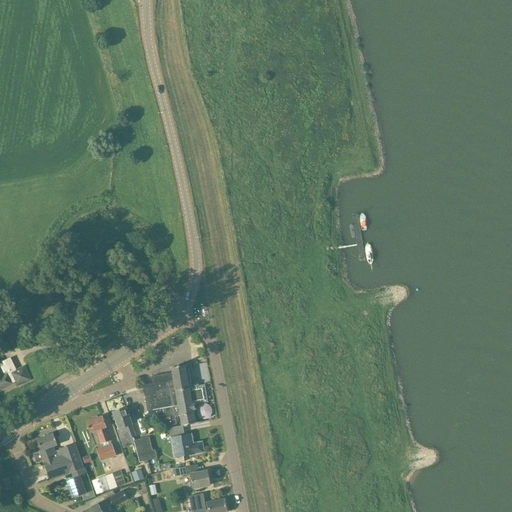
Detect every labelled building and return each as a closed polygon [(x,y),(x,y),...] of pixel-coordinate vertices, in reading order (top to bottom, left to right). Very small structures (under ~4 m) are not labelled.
[(2,362),(0,358),(0,388),(11,383),(16,381),(18,385),(30,379),(24,366),(17,370),(11,357),(2,362)] [(182,425),(183,425),(196,423),(194,410),(196,409),(196,406),(208,404),(205,388),(199,389),(198,387),(194,387),(194,385),(192,386),(188,365),(185,366),(185,365),(179,366),(179,365),(177,365),(177,366),(172,367),(173,372),(151,376),(153,385),(144,387),(148,410),(149,413),(164,411),(164,414),(160,415),(162,426),(177,423),(175,415),(180,414),(182,425)] [(117,428),(122,442),(134,437),(136,436),(135,435),(131,424),(132,424),(126,407),(114,412),(119,427),(117,428)] [(96,430),(101,444),(102,447),(97,449),(101,460),(116,455),(106,427),(102,415),(86,421),(91,432),(96,430)] [(183,425),(182,425),(170,427),(175,457),(204,452),(202,442),(193,443),(191,434),(185,435),(183,425)] [(84,468),(75,443),(59,449),(53,433),(37,439),(41,450),(40,451),(50,480),(71,472),(84,468)] [(158,457),(156,449),(153,450),(150,436),(134,440),(140,462),(158,457)] [(199,472),(197,464),(174,468),(176,476),(191,474),(193,488),(210,485),(207,470),(199,472)] [(74,478),(67,480),(73,498),(82,494),(84,500),(95,496),(88,473),(87,473),(85,467),(84,468),(71,472),(74,478)] [(134,481),(144,477),(140,468),(131,472),(134,481)] [(120,470),(91,480),(96,494),(125,483),(120,470)] [(13,488),(9,477),(1,480),(5,491),(13,488)] [(113,490),(102,494),(105,499),(91,506),(93,511),(111,511),(113,510),(111,505),(113,504),(114,506),(129,499),(124,489),(115,493),(113,490)] [(205,502),(204,493),(189,496),(192,511),(208,508),(208,511),(226,511),(227,511),(225,499),(205,502)] [(162,511),(158,497),(152,499),(156,511),(162,511)]
